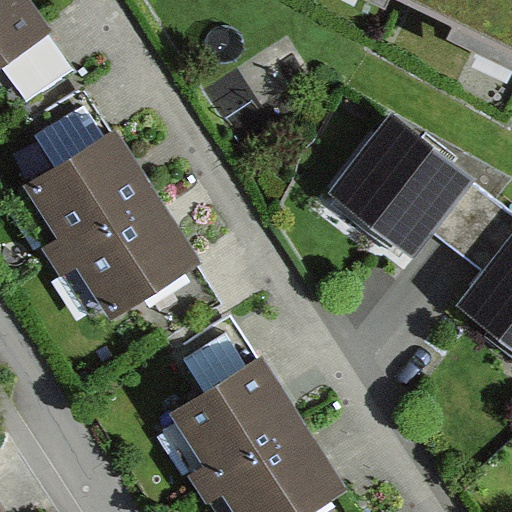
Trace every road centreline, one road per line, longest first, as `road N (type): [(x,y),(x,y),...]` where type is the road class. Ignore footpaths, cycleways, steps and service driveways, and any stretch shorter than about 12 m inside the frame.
road 1 (residential): [(92,0),(251,226),(434,511)]
road 2 (residential): [(116,511),(0,334)]
